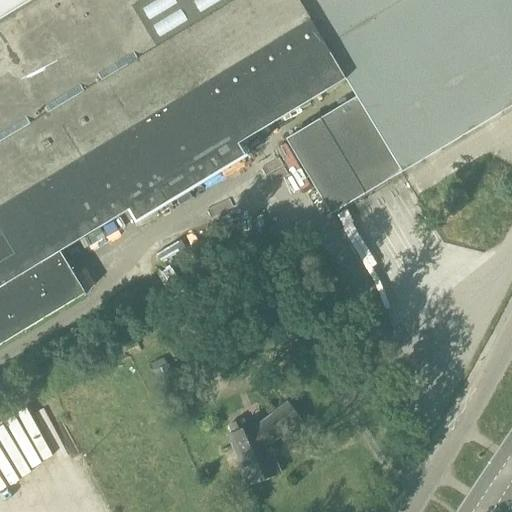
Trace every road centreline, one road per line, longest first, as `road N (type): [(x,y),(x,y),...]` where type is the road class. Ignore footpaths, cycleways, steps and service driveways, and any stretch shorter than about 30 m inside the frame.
road 1 (unknown): [(0,356),(107,285),(155,236),(226,211),(275,219),(332,259),(478,404)]
road 2 (unclassified): [(412,511),(511,340)]
